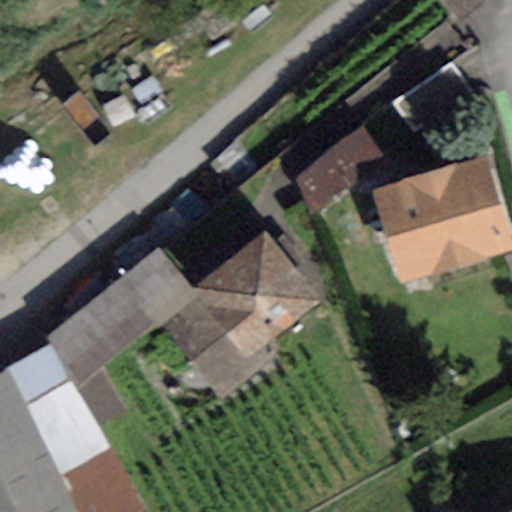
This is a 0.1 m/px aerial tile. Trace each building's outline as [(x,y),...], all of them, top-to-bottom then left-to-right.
[(449,0),(466,20),(489,0),(449,0)] [(296,167),(318,204),(393,160),(371,123),(296,167)] [(511,222),(488,144),(370,179),(399,276),(511,242),(511,222)] [(318,294),(261,224),(190,283),(247,352),(318,294)] [(158,245),(47,336),(97,426),(124,409),(99,365),(154,319),(223,399),(259,366),(247,352),(190,283),(158,245)] [(47,336),(0,362),(0,511),(135,511),(143,508),(97,426),(47,336)]
